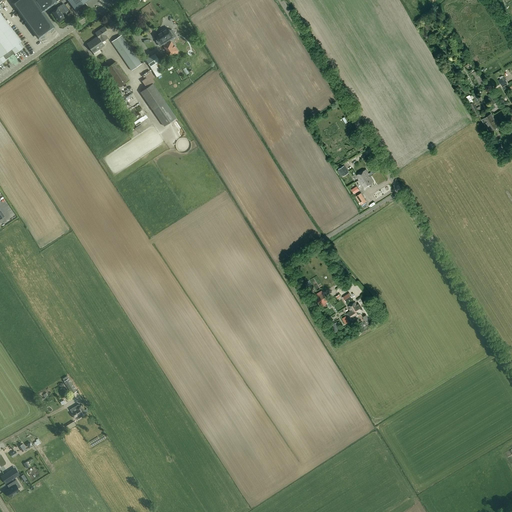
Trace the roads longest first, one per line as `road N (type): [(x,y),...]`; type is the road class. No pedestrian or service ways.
road 1 (unclassified): [(511,370),(280,0)]
road 2 (unclassified): [(0,80),(111,4)]
